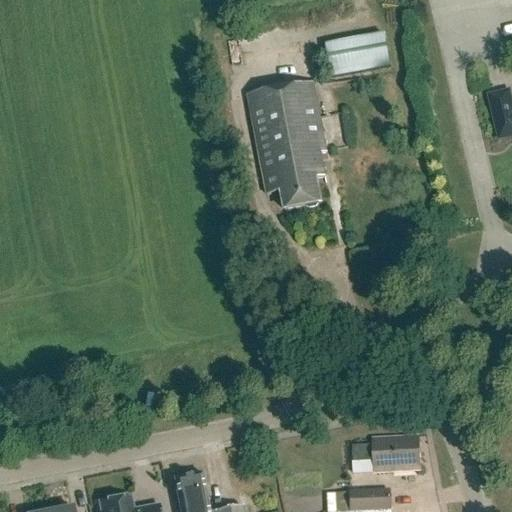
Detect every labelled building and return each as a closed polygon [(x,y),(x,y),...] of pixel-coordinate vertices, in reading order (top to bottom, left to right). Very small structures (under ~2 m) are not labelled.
[(331,80),(390,69),(384,35),(325,46),(331,80)] [(322,206),(317,181),(326,180),(321,156),(326,155),(313,85),(248,97),(267,197),(281,195),(284,213),(322,206)] [(511,107),(509,93),(489,98),(499,141),(511,137),(511,107)] [(448,379),(462,377),(460,368),(447,371),(448,379)] [(421,472),(419,438),(373,441),(373,447),(353,448),(354,464),(374,463),(375,474),(421,472)] [(223,511),(208,511),(201,475),(191,477),(191,475),(182,477),(182,478),(173,480),(178,511),(242,511),(242,509),(223,511)] [(388,490),(347,492),(348,511),(381,511),(389,511),(388,490)] [(134,511),(133,511),(130,499),(99,505),(100,511),(159,511),(159,507),(134,511)]
